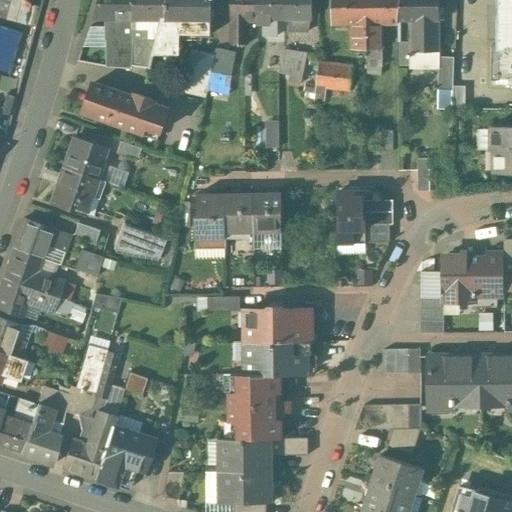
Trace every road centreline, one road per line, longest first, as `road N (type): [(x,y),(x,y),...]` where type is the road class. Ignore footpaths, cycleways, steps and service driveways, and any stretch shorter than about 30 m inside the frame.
road 1 (residential): [(0,248),(71,0)]
road 2 (residential): [(423,231),(401,182),(231,179)]
road 3 (residential): [(372,338),(308,511)]
road 4 (residential): [(392,290),(230,291)]
road 5 (residential): [(372,338),(511,337)]
road 6 (residential): [(131,511),(0,467)]
